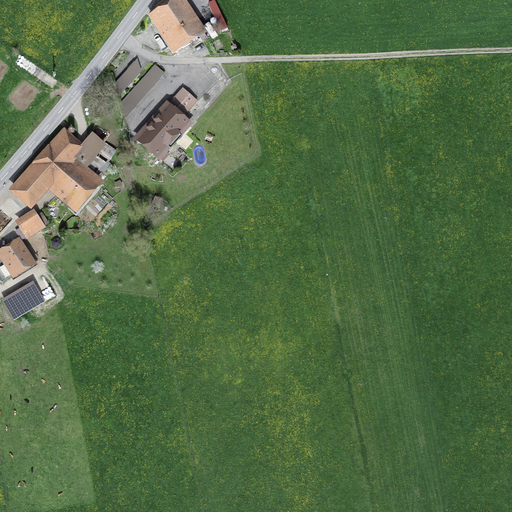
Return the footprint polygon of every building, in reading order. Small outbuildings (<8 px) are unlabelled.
[(190,43),(193,47),(203,40),(175,0),(166,0),(159,6),(154,12),(157,16),(151,20),(174,54),(190,43)] [(143,73),(139,62),(117,86),(120,96),(143,73)] [(156,65),(121,104),(128,117),(165,74),(156,65)] [(196,102),(183,90),(168,106),(167,105),(136,139),(159,159),(189,125),(181,118),(196,102)] [(49,185),(75,208),(97,183),(81,170),(83,168),(94,177),(113,155),(93,137),(81,150),(63,134),(14,189),(32,205),(49,185)] [(163,199),(156,196),(153,204),(160,206),(163,199)] [(21,226),(28,236),(43,227),(36,216),(21,226)] [(15,274),(15,275),(33,264),(20,243),(0,255),(0,276),(3,282),(15,274)] [(1,301),(13,323),(46,304),(34,283),(1,301)]
